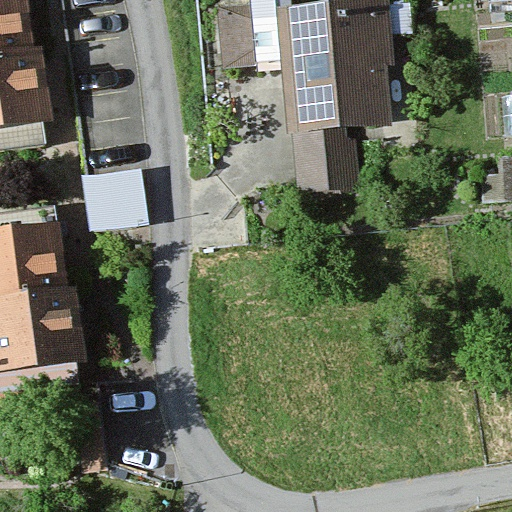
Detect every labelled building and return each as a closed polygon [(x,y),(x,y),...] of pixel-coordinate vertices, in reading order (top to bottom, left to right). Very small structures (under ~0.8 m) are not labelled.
[(0,0),(0,137),(38,132),(20,0),(0,0)] [(385,143),(375,8),(284,15),(283,4),(234,8),(234,16),(210,18),(214,81),(272,76),(278,149),(285,149),(290,209),(351,204),(346,146),(385,143)] [(511,216),(511,166),(493,167),(496,218),(511,216)] [(0,398),(67,390),(47,234),(0,239),(0,398)] [(100,479),(93,414),(71,416),(79,481),(100,479)]
